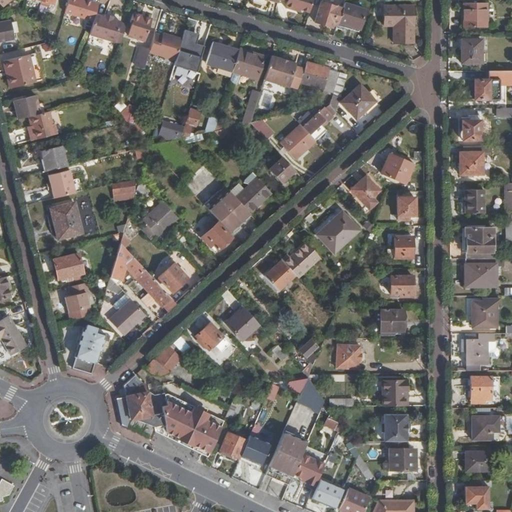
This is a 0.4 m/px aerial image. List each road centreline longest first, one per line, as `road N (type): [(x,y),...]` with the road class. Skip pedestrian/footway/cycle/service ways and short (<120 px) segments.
road 1 (residential): [(91,398),(434,79)]
road 2 (residential): [(434,79),(439,511)]
road 3 (residential): [(173,0),(434,79)]
road 4 (residential): [(0,150),(59,387)]
road 5 (secondary): [(256,511),(96,434)]
